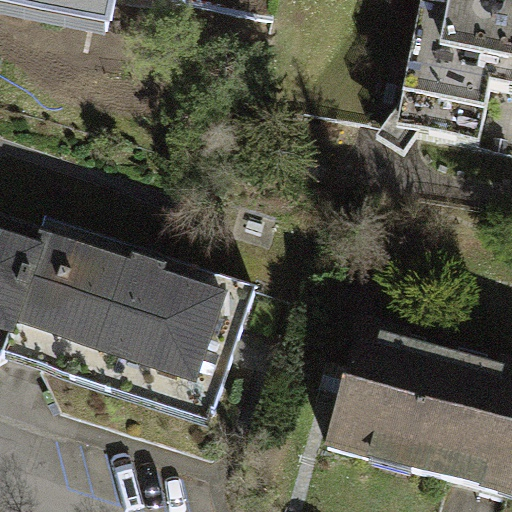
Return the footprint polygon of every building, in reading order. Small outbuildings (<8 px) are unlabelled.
[(107,0),(0,0),(103,22),(107,0)] [(511,0),(368,0),(409,8),(379,156),(460,173),(473,112),(511,119),(511,0)] [(0,221),(0,361),(1,362),(6,347),(43,236),(0,221)] [(147,257),(47,224),(43,236),(6,347),(19,352),(73,369),(69,382),(106,394),(110,382),(212,416),(236,345),(253,292),(147,257)] [(398,339),(355,328),(337,393),(321,451),(470,492),(505,501),(511,477),(511,370),(493,366),(490,378),(394,351),(398,339)]
